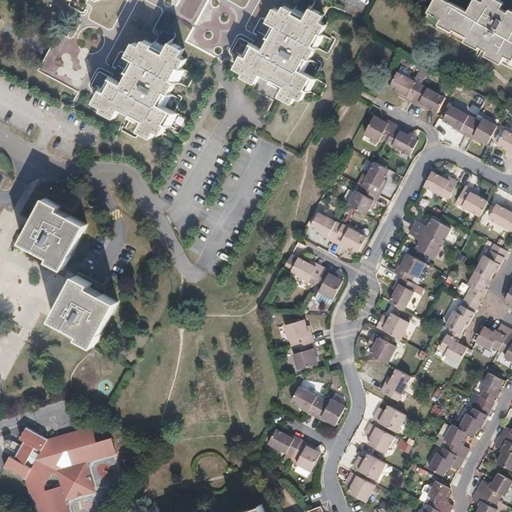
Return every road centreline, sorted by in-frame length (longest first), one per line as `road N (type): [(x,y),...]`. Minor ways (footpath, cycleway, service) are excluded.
road 1 (residential): [(0,139),(55,169),(128,179),(182,271)]
road 2 (residential): [(435,152),(422,162),(364,274)]
road 3 (residential): [(511,391),(469,467),(459,511)]
